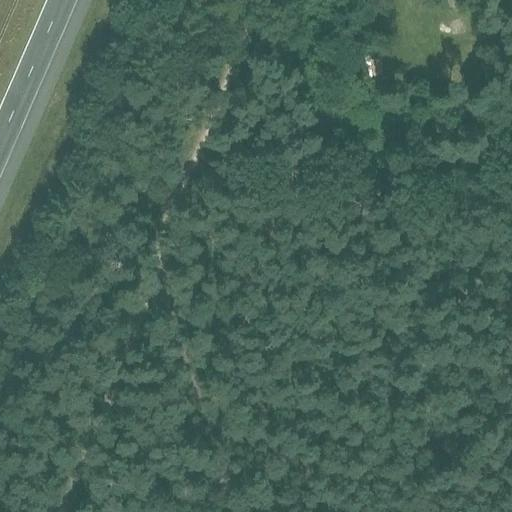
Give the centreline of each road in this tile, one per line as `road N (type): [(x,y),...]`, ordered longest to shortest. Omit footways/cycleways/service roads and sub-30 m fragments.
road 1 (track): [(480,158),(212,164),(178,175),(154,268),(231,511)]
road 2 (motorway): [(0,136),(60,0)]
